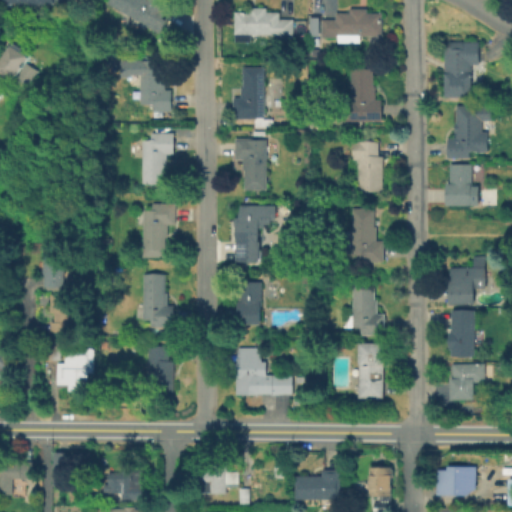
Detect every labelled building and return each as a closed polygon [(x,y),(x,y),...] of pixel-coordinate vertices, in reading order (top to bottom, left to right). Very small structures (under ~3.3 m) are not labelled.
[(173,0),(159,24),(155,22),(152,29),(149,27),(146,33),(114,14),(116,10),(108,5),(110,0),(173,0)] [(270,7),(270,11),(284,11),(284,18),(298,18),(297,37),(280,36),(281,34),(254,34),(253,41),(240,41),(240,34),(237,34),(238,11),(252,11),(252,6),(270,7)] [(371,7),(371,12),(386,12),(385,36),(342,35),(342,37),(325,37),(325,18),(339,18),(339,11),(353,12),(353,7),(371,7)] [(43,70),(33,85),(19,77),(17,80),(0,68),(0,66),(13,46),(11,45),(14,39),(32,51),(30,54),(31,56),(28,60),(43,70)] [(472,63),(472,96),(446,96),(446,40),(480,40),(481,63),(472,63)] [(165,59),(165,77),(167,77),(167,89),(173,89),(174,110),(155,111),(155,103),(143,104),(142,60),(165,59)] [(267,117),(236,118),(235,97),(243,97),(243,86),(245,86),(245,66),(266,65),(267,91),(273,91),(273,107),(267,107),(267,117)] [(353,100),(353,69),(375,69),(375,86),(377,86),(377,100),(384,100),(384,121),(337,121),(337,100),(353,100)] [(479,105),(479,131),(490,131),(490,151),(472,151),(472,158),(448,158),(448,136),(455,137),(455,124),(456,124),(456,106),(479,105)] [(175,132),(175,153),(168,153),(168,164),(166,164),(166,183),(144,183),(144,139),(152,139),(152,132),(175,132)] [(267,138),(267,189),(246,189),(245,188),(245,169),(243,169),(243,159),(235,159),(235,138),(267,138)] [(384,155),(384,190),(359,190),(359,174),(350,174),(350,158),(354,158),(354,140),(380,140),(380,155),(384,155)] [(472,163),(472,204),(447,204),(447,182),(451,182),(451,163),(472,163)] [(175,202),(176,224),(169,224),(168,237),(166,237),(166,256),(144,256),(144,209),(152,209),(152,202),(175,202)] [(274,219),(269,219),(269,224),(264,223),(264,228),(258,228),(258,261),(235,260),(236,218),(238,218),(238,204),(274,204),(274,219)] [(376,207),(376,225),(378,225),(378,239),(385,239),(385,261),(362,261),(362,254),(354,254),(354,207),(376,207)] [(65,246),(65,266),(70,266),(70,276),(63,276),(64,285),(44,285),(44,246),(65,246)] [(485,256),(486,287),(475,287),(475,304),(451,304),(450,266),(473,266),(473,256),(485,256)] [(175,305),(175,326),(151,326),(151,319),(144,319),(144,273),(166,273),(166,305),(175,305)] [(262,281),(262,324),(239,323),(239,280),(262,281)] [(378,298),(378,313),(386,312),(385,334),(361,334),(361,327),(345,327),(345,307),(353,308),(354,280),(376,281),(376,298),(378,298)] [(69,322),(69,332),(50,332),(50,294),(72,294),(69,322)] [(476,309),(476,355),(453,355),(453,348),(451,349),(451,332),(453,332),(453,309),(476,309)] [(62,341),(62,359),(47,359),(48,341),(62,341)] [(386,342),(385,397),(359,397),(360,342),(386,342)] [(170,346),(170,360),(175,360),(175,393),(150,394),(150,346),(170,346)] [(267,360),(267,362),(272,362),(273,368),(267,368),(267,373),(294,373),(293,394),(237,394),(238,346),(261,346),(260,360),(267,360)] [(0,348),(11,348),(11,370),(0,370),(0,348)] [(88,372),(88,382),(81,382),(81,384),(65,384),(66,356),(95,356),(94,372),(88,372)] [(476,399),(452,399),(452,378),(453,378),(453,363),(486,362),(486,381),(475,381),(476,399)] [(70,452),(69,486),(55,486),(56,451),(70,452)] [(9,462),(20,463),(20,461),(33,461),(33,478),(13,478),(13,494),(0,494),(0,462),(3,462),(3,459),(9,459),(9,462)] [(229,470),(229,471),(240,471),(240,486),(227,486),(227,492),(201,492),(201,480),(195,480),(195,471),(204,471),(204,464),(226,464),(226,470),(229,470)] [(393,468),(393,477),(390,477),(390,485),(392,485),(392,511),(375,511),(375,501),(380,501),(380,496),(371,496),(371,487),(369,487),(369,473),(371,473),(371,466),(392,466),(392,468),(393,468)] [(148,468),(149,498),(133,499),(123,499),(123,501),(113,501),(113,492),(109,493),(109,491),(106,491),(106,483),(109,483),(109,472),(121,471),(121,469),(148,468)] [(341,468),(341,498),(296,499),(296,475),(323,475),(322,469),(341,468)] [(468,469),(468,494),(455,494),(455,488),(446,488),(446,482),(443,482),(443,469),(468,469)] [(264,493),(264,503),(241,503),(241,488),(257,488),(257,493),(264,493)]
